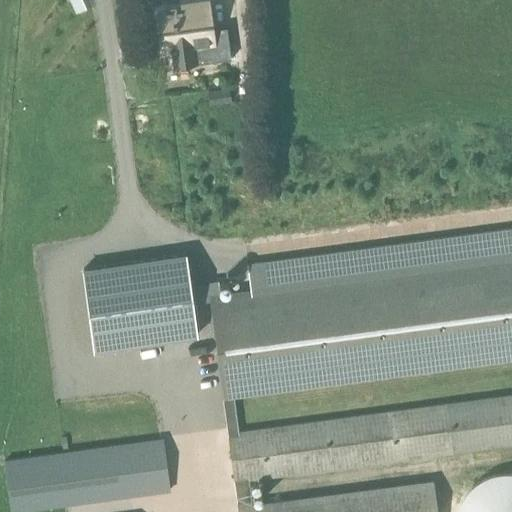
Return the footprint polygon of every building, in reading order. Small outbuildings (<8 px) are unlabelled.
[(90,0),(69,0),(75,12),(92,5),(90,0)] [(184,12),(160,15),(164,47),(169,46),(172,65),(195,62),(195,60),(229,56),(226,30),(210,33),(206,5),(183,8),(184,12)] [(230,87),(207,91),(210,105),(231,101),(230,87)] [(480,181),(269,208),(274,249),(485,222),(480,181)] [(94,352),(54,358),(66,438),(208,417),(185,254),(83,269),(94,352)] [(235,480),(245,479),(511,443),(511,396),(239,433),(234,397),(511,360),(511,256),(211,296),(235,480)] [(511,511),(511,473),(508,473),(495,474),(484,478),(474,485),(465,493),(459,505),(457,511),(511,511)] [(239,511),(438,511),(434,482),(409,485),(248,506),(245,479),(235,480),(239,511)]
